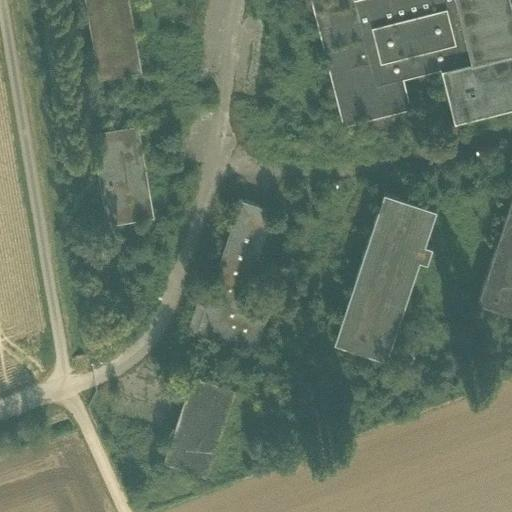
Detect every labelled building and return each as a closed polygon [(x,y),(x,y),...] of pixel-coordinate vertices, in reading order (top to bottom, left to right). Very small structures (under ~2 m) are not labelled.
[(84,0),(98,79),(141,71),(128,0),(84,0)] [(440,68),(453,120),(511,105),(511,7),(510,0),(310,0),(342,124),(410,107),(402,77),(440,68)] [(90,133),(106,224),(153,216),(138,124),(90,133)] [(333,341),(386,358),(419,258),(426,261),(431,245),(424,243),(435,208),(383,190),(333,341)] [(511,191),(476,301),(511,312),(511,191)] [(196,330),(255,349),(266,316),(241,308),(273,210),(240,199),(205,304),(196,301),(188,326),(196,329),(196,330)] [(164,462),(206,476),(235,389),(192,375),(164,462)]
